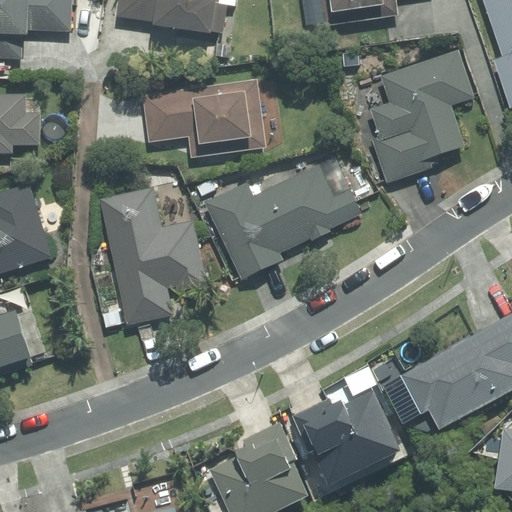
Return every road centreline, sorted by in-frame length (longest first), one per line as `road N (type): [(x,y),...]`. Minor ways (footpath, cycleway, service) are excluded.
road 1 (residential): [(0,447),(286,339),(511,204)]
road 2 (unknown): [(113,409),(80,229),(94,74),(122,34),(180,32)]
